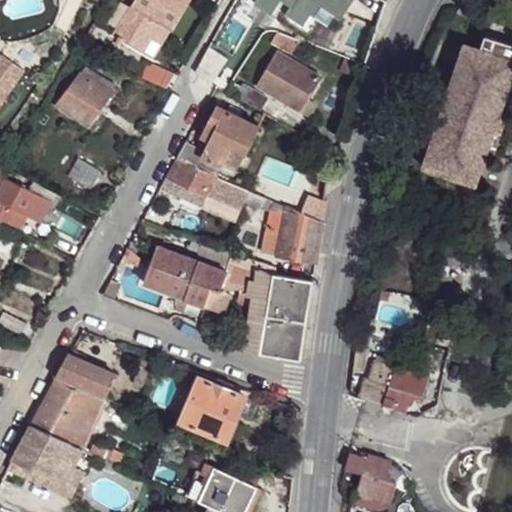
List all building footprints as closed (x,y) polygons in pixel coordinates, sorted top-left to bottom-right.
[(134,0),(113,36),(141,53),(160,22),(172,29),(188,0),(134,0)] [(308,25),(297,17),(289,29),(300,37),(308,25)] [(160,22),(141,53),(153,61),(172,29),(160,22)] [(225,57),(237,35),(220,26),(208,48),(225,57)] [(295,54),(304,40),(278,31),(272,40),(295,54)] [(511,59),(465,45),(424,168),(477,186),(484,164),(488,152),(504,103),(511,76),(511,59)] [(279,51),(258,86),(299,110),(320,76),(279,51)] [(0,103),(23,71),(0,55),(0,103)] [(147,59),(138,74),(166,86),(175,71),(147,59)] [(58,103),(88,122),(116,84),(85,65),(58,103)] [(267,97),(244,84),(241,86),(236,96),(260,110),(267,97)] [(504,103),(488,152),(494,154),(510,105),(504,103)] [(201,136),(208,140),(204,148),(202,151),(224,161),(233,144),(245,151),(258,125),(217,104),(201,136)] [(217,174),(224,161),(202,151),(204,148),(187,139),(177,155),(183,158),(217,174)] [(174,162),(161,185),(205,204),(209,195),(212,189),(217,176),(217,174),(183,158),(177,155),(174,162)] [(80,156),(69,173),(91,186),(101,168),(80,156)] [(28,215),(39,192),(6,176),(5,178),(0,187),(0,217),(1,218),(8,205),(28,215)] [(249,190),(217,176),(212,189),(209,195),(220,200),(241,209),(244,202),(245,200),(249,190)] [(286,211),(287,206),(249,190),(245,200),(260,208),(270,209),(286,211)] [(28,215),(42,221),(53,199),(39,192),(28,215)] [(216,209),(220,200),(209,195),(205,204),(216,209)] [(317,262),(323,222),(287,206),(286,211),(278,255),(317,262)] [(270,209),(262,252),(278,255),(286,211),(270,209)] [(10,243),(0,238),(0,250),(6,253),(10,243)] [(207,264),(161,246),(147,285),(208,307),(215,290),(226,294),(236,288),(243,290),(248,271),(250,258),(239,253),(237,253),(235,258),(212,250),(207,264)] [(250,258),(248,271),(272,281),(274,274),(275,267),(250,258)] [(272,281),(248,271),(243,290),(247,291),(243,322),(246,323),(243,347),(246,349),(260,354),(272,281)] [(300,360),(313,280),(274,274),(272,281),(260,354),(300,360)] [(215,290),(208,307),(223,312),(229,295),(226,294),(215,290)] [(4,312),(0,320),(0,325),(21,336),(28,324),(4,312)] [(159,357),(142,351),(132,379),(149,386),(159,357)] [(69,353),(57,377),(68,382),(78,387),(103,398),(105,395),(114,375),(115,372),(69,353)] [(396,366),(389,386),(365,378),(360,397),(362,398),(406,412),(407,407),(409,405),(415,399),(423,397),(430,376),(396,366)] [(170,416),(181,421),(200,376),(189,371),(170,416)] [(114,375),(105,395),(114,400),(122,379),(114,375)] [(181,421),(227,440),(246,396),(200,376),(181,421)] [(68,382),(57,377),(50,391),(62,397),(68,382)] [(78,387),(68,382),(62,397),(71,401),(78,387)] [(103,398),(78,387),(71,401),(67,412),(64,410),(61,415),(80,425),(87,408),(97,413),(103,398)] [(50,391),(44,401),(64,410),(67,412),(71,401),(62,397),(50,391)] [(246,396),(227,440),(236,444),(256,400),(246,396)] [(76,433),(80,425),(61,415),(64,410),(44,401),(32,424),(72,443),(76,433)] [(80,425),(76,433),(85,437),(86,438),(97,413),(87,408),(80,425)] [(32,424),(12,459),(54,477),(72,443),(32,424)] [(81,446),(85,437),(76,433),(72,443),(81,446)] [(62,491),(84,448),(81,446),(72,443),(54,477),(49,486),(62,491)] [(94,443),(91,451),(103,457),(115,462),(118,463),(122,453),(108,446),(107,449),(94,443)] [(389,504),(396,485),(397,481),(397,479),(397,474),(396,471),(395,468),(394,465),(392,463),(390,461),(369,454),(367,459),(350,454),(345,469),(362,475),(355,495),(389,504)] [(12,459),(7,468),(49,486),(54,477),(12,459)] [(195,474),(208,480),(215,464),(202,459),(195,474)] [(256,473),(227,460),(223,468),(252,481),(256,473)] [(187,492),(200,498),(230,511),(245,511),(258,484),(252,481),(223,468),(215,464),(208,480),(195,474),(187,492)] [(225,511),(205,502),(200,511),(225,511)]
